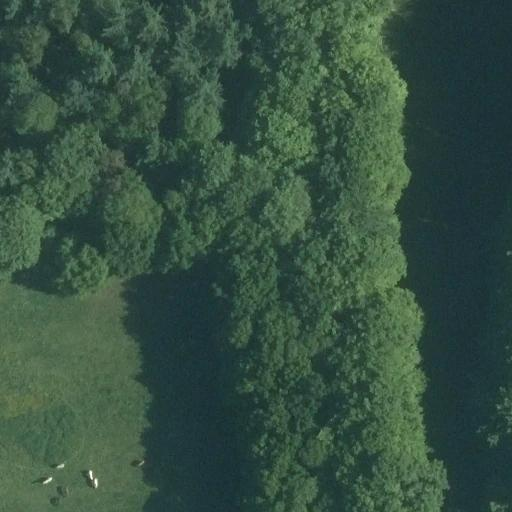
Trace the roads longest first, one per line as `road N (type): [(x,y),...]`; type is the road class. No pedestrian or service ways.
road 1 (unknown): [(286,511),(279,466),(247,395),(243,321),(232,295),(246,138),(170,97),(64,16),(0,26)]
road 2 (unclassified): [(347,511),(305,0)]
